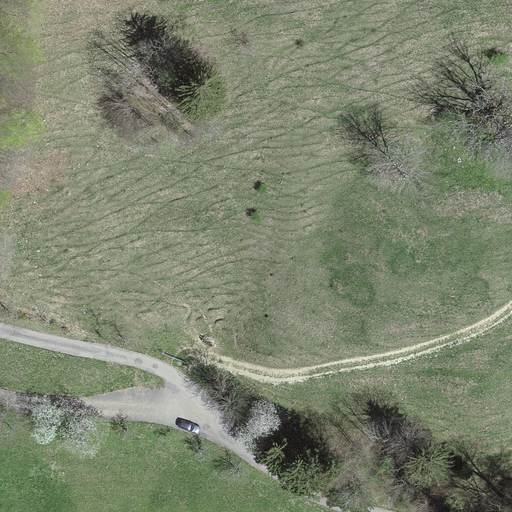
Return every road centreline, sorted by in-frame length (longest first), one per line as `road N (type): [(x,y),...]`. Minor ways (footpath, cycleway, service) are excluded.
road 1 (unclassified): [(0,328),(158,368),(293,482),(362,511)]
road 2 (track): [(176,379),(209,358),(274,374),(402,353),(511,307)]
